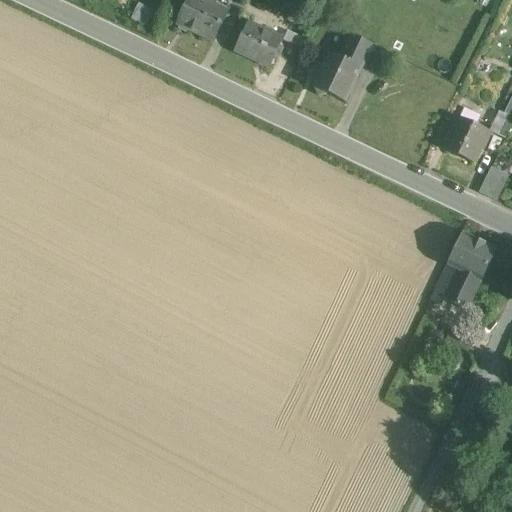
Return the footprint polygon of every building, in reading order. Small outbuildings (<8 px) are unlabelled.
[(217,0),(215,0),(189,0),(178,24),(212,40),(225,13),(213,7),(217,0)] [(332,0),(331,3),(345,9),(349,0),(332,0)] [(140,3),(131,18),(146,26),(154,11),(140,3)] [(260,36),(245,29),(234,51),(269,68),(282,41),(262,31),(260,36)] [(338,57),(329,53),(312,88),(315,89),(319,96),(327,95),(344,103),(370,48),(347,37),(338,57)] [(506,137),(511,124),(511,118),(504,115),(500,113),(492,130),(506,137)] [(491,132),(459,118),(444,150),(474,164),(480,149),(482,150),(491,132)] [(497,198),(508,175),(490,167),(480,190),(497,198)] [(496,252),(463,237),(448,268),(481,284),(496,252)] [(481,284),(448,268),(431,303),(443,308),(446,303),(467,313),(481,284)] [(487,323),(477,318),(473,326),(483,331),(487,323)] [(477,345),(453,332),(447,344),(470,357),(477,345)]
